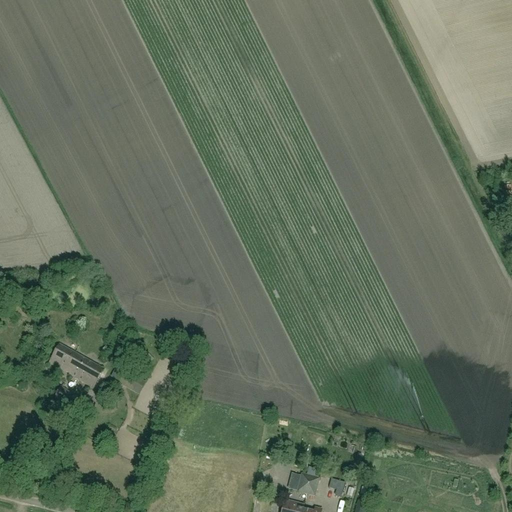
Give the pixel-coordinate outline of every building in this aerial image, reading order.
[(93,388),(103,369),(60,345),(49,364),(93,388)] [(146,358),(154,362),(156,357),(148,353),(146,358)] [(146,383),(124,372),(117,384),(139,396),(146,383)] [(74,410),(80,399),(62,387),(55,399),(74,410)] [(275,468),(281,464),(276,458),(268,463),(278,476),(280,475),(275,468)] [(302,475),(298,492),(315,497),(319,479),(302,475)] [(387,486),(384,500),(397,502),(398,495),(404,496),(405,490),(387,486)] [(285,502),(282,511),(302,511),(303,510),(304,507),(285,502)] [(355,511),(363,511),(366,504),(358,502),(355,511)] [(483,511),(438,502),(436,511),(438,511),(440,508),(452,511),(451,511),(483,511)]
